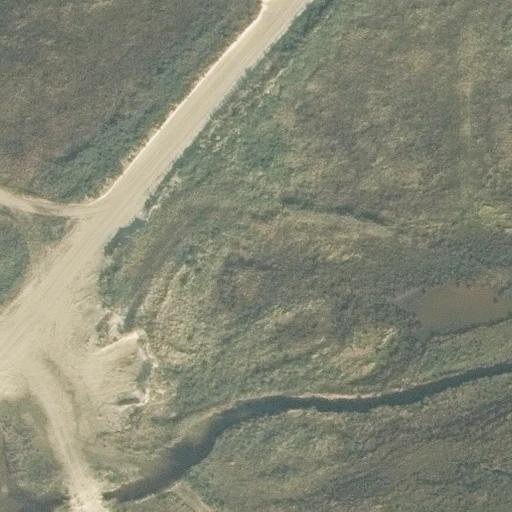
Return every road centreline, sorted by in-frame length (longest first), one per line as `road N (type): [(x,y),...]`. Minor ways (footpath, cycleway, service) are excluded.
road 1 (track): [(291,0),(0,334)]
road 2 (track): [(0,382),(37,427),(138,466),(204,511)]
